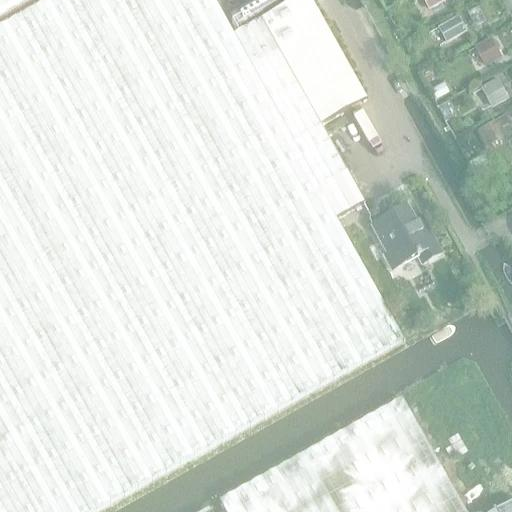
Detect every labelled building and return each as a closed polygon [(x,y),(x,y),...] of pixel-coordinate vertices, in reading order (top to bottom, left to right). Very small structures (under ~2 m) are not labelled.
[(0,511),(97,511),(404,341),(338,221),(235,36),(214,0),(50,0),(0,28),(0,511)] [(0,0),(0,18),(32,0),(0,0)] [(309,0),(299,0),(235,36),(338,221),(365,206),(347,174),(351,172),(343,156),(338,158),(321,127),(367,102),(309,0)] [(449,0),(422,0),(429,12),(450,1),(449,0)] [(458,18),(439,29),(448,44),(466,34),(463,29),(467,27),(463,20),(460,22),(458,18)] [(491,41),(476,49),(485,67),(501,58),(497,51),(499,49),(496,43),(493,45),(491,41)] [(497,82),(482,90),(492,108),(507,100),(497,82)] [(504,116),(478,131),(487,147),(505,137),(502,132),(501,130),(509,125),(504,116)] [(423,266),(441,256),(429,232),(422,236),(407,209),(372,228),(388,256),(384,258),(392,272),(418,258),(423,266)] [(406,304),(392,312),(407,339),(433,325),(425,309),(413,316),(406,304)] [(465,511),(402,400),(220,503),(225,511),(465,511)]
